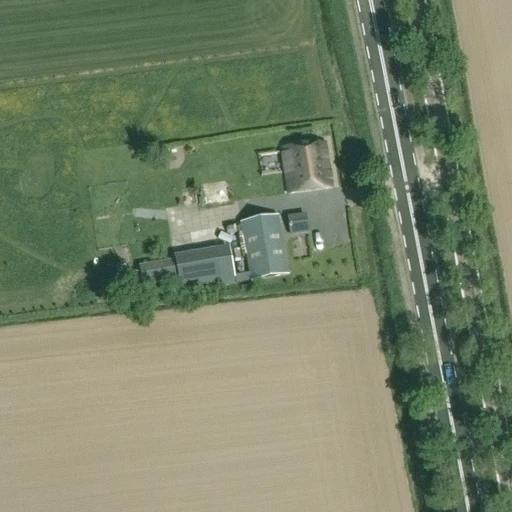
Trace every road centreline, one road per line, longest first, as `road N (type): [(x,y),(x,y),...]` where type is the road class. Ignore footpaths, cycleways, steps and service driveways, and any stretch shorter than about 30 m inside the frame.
road 1 (primary): [(468,511),(368,0)]
road 2 (unclassified): [(511,505),(414,0)]
